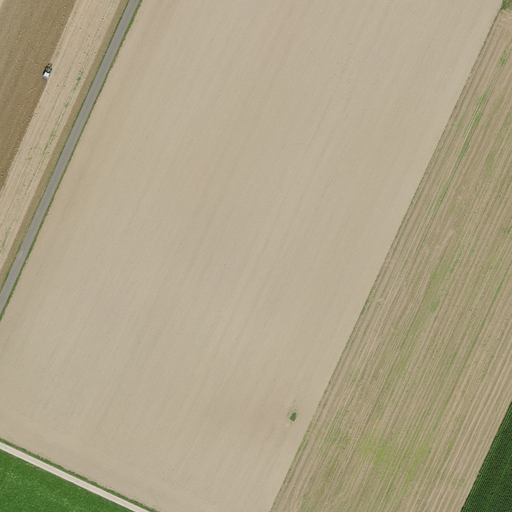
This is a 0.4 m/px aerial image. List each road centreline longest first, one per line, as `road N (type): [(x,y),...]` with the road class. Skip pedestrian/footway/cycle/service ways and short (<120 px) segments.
road 1 (unclassified): [(136,0),(0,299)]
road 2 (track): [(0,436),(159,511)]
